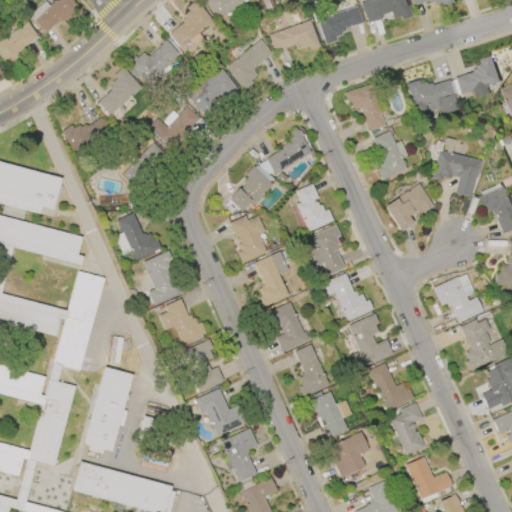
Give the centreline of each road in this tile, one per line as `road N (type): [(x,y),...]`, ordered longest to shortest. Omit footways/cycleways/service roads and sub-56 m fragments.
road 1 (residential): [(511,18),(304,95),(254,124),(209,166),(191,198),(198,234),(321,511)]
road 2 (residential): [(495,511),(304,95)]
road 3 (residential): [(148,0),(75,66),(0,115)]
